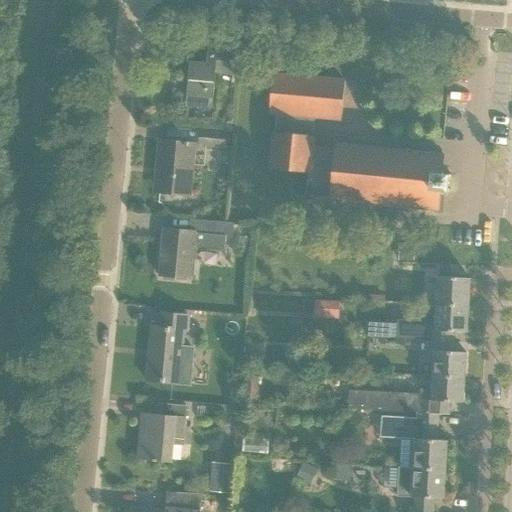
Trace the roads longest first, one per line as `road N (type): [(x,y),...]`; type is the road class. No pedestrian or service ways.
road 1 (residential): [(80,511),(128,0)]
road 2 (residential): [(481,511),(494,276),(511,276)]
road 3 (residential): [(511,21),(274,0)]
